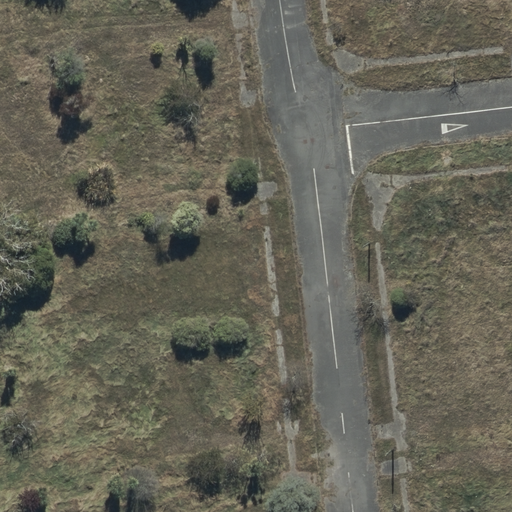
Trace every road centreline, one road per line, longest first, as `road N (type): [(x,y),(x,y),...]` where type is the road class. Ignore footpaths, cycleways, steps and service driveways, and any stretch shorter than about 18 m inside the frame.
road 1 (track): [(357,511),(319,127)]
road 2 (track): [(319,127),(511,105)]
road 3 (track): [(319,127),(283,45),(278,0)]
